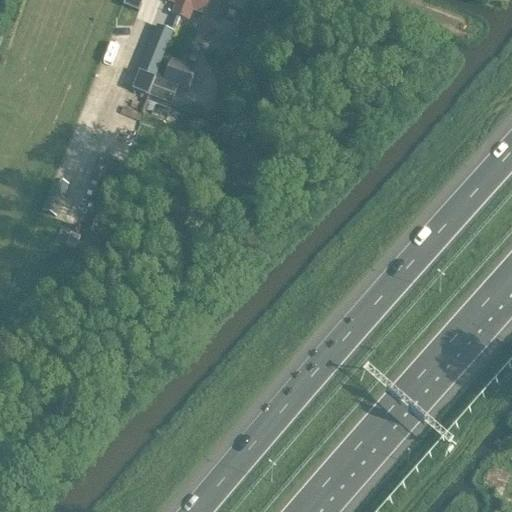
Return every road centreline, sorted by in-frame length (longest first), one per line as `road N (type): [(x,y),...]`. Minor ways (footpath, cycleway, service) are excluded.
road 1 (motorway): [(511,150),(194,511)]
road 2 (motorway): [(303,511),(511,273)]
road 3 (unknown): [(142,0),(70,180)]
